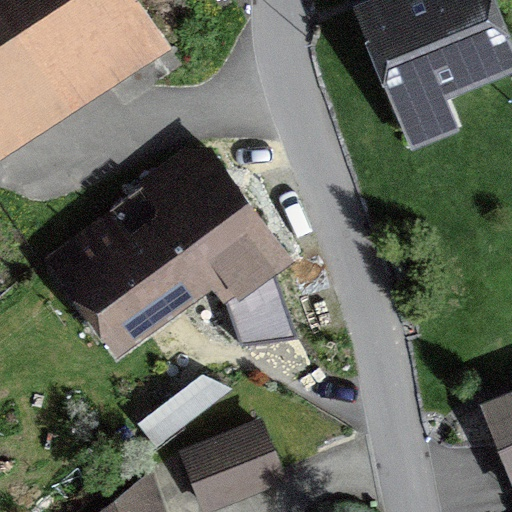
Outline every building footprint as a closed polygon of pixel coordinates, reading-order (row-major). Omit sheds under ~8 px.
[(0,0),(0,109),(135,21),(121,0),(0,0)] [(392,0),(362,12),(400,105),(505,63),(479,0),(392,0)] [(285,259),(209,154),(185,153),(105,212),(108,216),(52,257),(113,340),(202,275),(223,304),(285,259)] [(511,393),(480,406),(510,482),(511,481),(511,393)] [(274,472),(255,425),(182,454),(204,509),(277,479),(274,472)] [(155,511),(145,481),(105,511),(155,511)]
